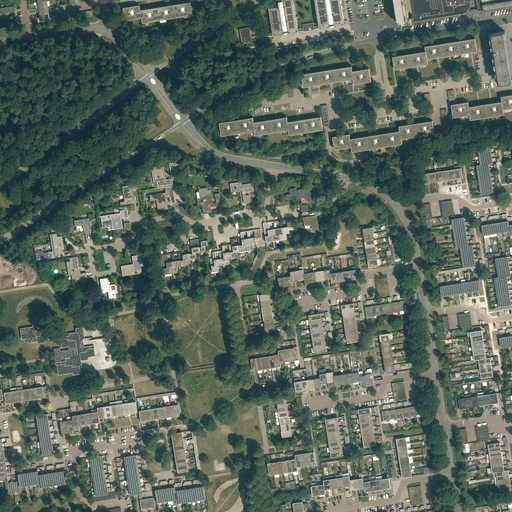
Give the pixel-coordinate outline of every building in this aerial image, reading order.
[(273,7),(269,8),(273,33),(274,35),(298,31),(297,29),(292,0),(282,0),(282,1),(278,2),(279,5),(279,7),(273,7)] [(315,0),(320,25),(320,28),(344,24),(340,0),(315,0)] [(394,0),(398,24),(401,23),(414,21),(418,21),(418,20),(438,17),(444,16),(462,13),(464,13),(466,12),(468,10),(470,8),(471,5),(470,0),(394,0)] [(478,10),(478,11),(482,10),(484,10),(491,9),(492,9),(499,8),(500,8),(500,7),(507,6),(507,7),(508,6),(511,5),(511,0),(476,0),(477,5),(478,10)] [(173,4),(175,17),(183,16),(191,15),(190,4),(189,2),(179,3),(178,3),(173,4)] [(9,16),(7,6),(4,7),(3,4),(0,4),(1,7),(3,17),(9,16)] [(166,19),(175,17),(173,4),(167,5),(165,5),(156,7),(158,20),(166,19)] [(7,6),(9,16),(15,15),(14,5),(7,6)] [(140,10),(139,5),(133,6),(131,6),(122,7),(124,20),(141,18),(141,17),(140,10)] [(39,15),(49,13),(48,10),(50,9),(50,7),(38,9),(39,15)] [(150,21),(158,20),(156,7),(151,8),(149,8),(140,10),(141,17),(141,18),(141,23),(150,21)] [(49,13),(39,15),(40,21),(50,20),(52,20),(51,17),(49,17),(49,13)] [(308,30),(320,28),(320,25),(319,25),(314,26),(313,22),(302,24),(303,28),(298,29),(297,29),(298,31),(303,30),(304,31),(309,30),(308,30)] [(269,36),(274,35),(273,33),(251,36),(250,27),(239,29),(241,40),(242,44),(252,43),(251,39),(269,36)] [(511,76),(505,36),(506,36),(505,31),(502,32),(499,32),(491,33),(499,83),(511,81),(511,76)] [(458,41),(460,54),(469,52),(470,52),(477,51),(475,38),(458,41)] [(452,55),(460,54),(458,41),(442,43),(444,56),(449,55),(450,55),(452,55)] [(442,43),(425,46),(426,51),(427,59),(435,58),(437,57),(438,57),(444,56),(442,43)] [(426,51),(409,54),(411,66),(416,66),(418,65),(420,65),(428,64),(427,59),(426,51)] [(403,68),(411,66),(409,54),(392,56),(394,69),(403,68)] [(351,66),(335,69),(337,81),(344,80),(345,80),(353,79),(352,71),(351,66)] [(352,71),(353,79),(354,84),(357,83),(371,81),(370,76),(369,68),(352,71)] [(330,82),(337,81),(335,69),(318,71),(320,84),(329,83),(330,82)] [(312,85),(320,84),(318,71),(301,74),(302,78),(303,87),(310,85),(312,85)] [(503,109),(511,107),(511,94),(501,96),(502,101),(503,109)] [(461,116),(470,114),(469,106),(468,101),(458,103),(451,104),(453,117),(461,116)] [(496,115),(504,114),(503,109),(502,101),(491,103),(485,104),(487,117),(496,115)] [(487,117),(485,104),(480,104),(478,105),(469,106),(470,114),(470,119),(479,118),(487,117)] [(304,119),(306,132),(317,130),(323,129),(321,116),(315,117),(314,117),(304,119)] [(244,132),(255,130),(253,122),(253,117),(243,119),(241,119),(236,120),(238,133),(244,132)] [(287,122),(287,117),(277,118),(275,119),(270,119),(272,132),(277,131),(289,130),(287,122)] [(263,120),(253,122),(255,130),(255,135),(266,133),(272,132),(270,119),(265,120),(263,120)] [(306,132),(304,119),(299,120),(297,120),(287,122),(289,130),(289,134),(301,133),(306,132)] [(233,133),(238,133),(236,120),(231,121),(229,121),(219,122),(221,135),(233,133)] [(416,123),(418,136),(434,133),(432,120),(424,121),(416,123)] [(409,124),(399,125),(400,130),(401,138),(418,136),(416,123),(410,124),(409,124)] [(401,138),(400,130),(390,132),(388,132),(383,133),(385,146),(394,145),(402,143),(401,138)] [(335,149),(351,146),(350,138),(349,133),(339,135),(338,135),(333,136),(335,149)] [(377,147),(385,146),(383,133),(378,134),(376,134),(367,136),(369,149),(377,147)] [(369,149),(367,136),(357,137),(355,138),(350,138),(351,146),(352,151),(360,150),(369,149)] [(175,167),(175,162),(169,163),(171,175),(178,174),(177,167),(175,167)] [(164,187),(171,186),(172,186),(171,179),(165,180),(163,163),(155,164),(155,168),(151,168),(153,182),(158,181),(159,188),(164,187)] [(454,169),(456,178),(462,177),(461,168),(454,169)] [(424,183),(430,182),(429,173),(422,174),(424,183)] [(242,192),(244,192),(253,191),(252,183),(241,185),(241,182),(230,183),(231,191),(235,190),(236,191),(237,191),(236,190),(241,189),(242,192)] [(138,195),(136,184),(122,186),(122,190),(113,191),(114,198),(119,197),(119,195),(123,194),(124,200),(124,201),(120,202),(120,205),(135,203),(134,196),(138,195)] [(171,186),(164,187),(165,192),(149,195),(150,200),(156,200),(158,211),(168,209),(166,197),(173,196),(172,189),(171,189),(171,186)] [(207,190),(206,188),(207,188),(207,187),(198,189),(199,189),(200,198),(197,199),(198,205),(201,205),(203,214),(211,213),(210,207),(221,205),(219,193),(214,193),(216,202),(212,203),(209,190),(207,190)] [(296,193),(296,189),(296,188),(295,188),(290,188),(290,189),(289,189),(289,190),(290,192),(291,193),(288,194),(287,194),(287,195),(287,199),(288,199),(288,200),(289,200),(292,199),(292,201),(293,202),(294,202),(296,202),(297,201),(297,200),(297,199),(305,197),(306,198),(306,199),(307,199),(307,200),(308,200),(309,200),(312,199),(312,197),(313,197),(313,196),(313,194),(312,193),(311,192),(310,192),(309,191),(308,191),(307,191),(305,191),(304,189),(303,189),(298,189),(298,190),(297,190),(297,191),(297,192),(296,193)] [(125,217),(128,217),(127,212),(127,210),(124,210),(120,211),(120,213),(100,216),(102,225),(112,223),(113,229),(122,228),(121,221),(120,221),(119,218),(125,217)] [(319,231),(316,216),(320,215),(320,211),(314,212),(315,216),(303,217),(305,226),(311,225),(312,232),(319,231)] [(89,222),(89,220),(94,219),(93,213),(88,214),(88,218),(74,220),(75,226),(82,225),(84,233),(90,232),(88,222),(89,222)] [(282,233),(278,234),(279,239),(286,238),(285,233),(294,231),(293,226),(291,227),(289,219),(286,219),(287,227),(283,228),(282,220),(279,220),(281,228),(282,233)] [(281,228),(276,229),(275,221),(273,221),(274,229),(275,234),(271,235),(272,240),(279,239),(278,234),(282,233),(281,228)] [(508,221),(501,222),(503,232),(509,231),(508,225),(509,225),(509,223),(508,221)] [(274,229),(270,230),(268,222),(262,223),(265,241),(272,240),(271,235),(275,234),(274,229)] [(482,225),(483,235),(484,235),(490,234),(489,224),(482,225)] [(364,235),(373,233),(372,227),(363,228),(364,235)] [(245,244),(246,250),(253,249),(252,243),(256,243),(255,239),(262,238),(260,229),(256,229),(257,235),(254,236),(255,237),(250,238),(249,230),(246,231),(248,239),(247,239),(248,244),(245,244)] [(198,247),(198,252),(205,251),(204,246),(208,245),(207,242),(211,241),(209,232),(205,232),(207,240),(202,241),(202,238),(204,238),(203,233),(199,233),(200,239),(200,238),(201,246),(198,247)] [(248,244),(247,239),(243,239),(242,232),(240,232),(242,244),(242,245),(239,245),(240,251),(246,250),(245,244),(248,244)] [(57,237),(56,233),(50,234),(53,251),(43,253),(43,251),(34,252),(35,255),(36,262),(47,260),(46,256),(48,255),(48,259),(61,257),(60,250),(64,249),(62,236),(57,237)] [(195,252),(198,252),(198,247),(201,246),(200,238),(200,239),(196,239),(197,247),(193,247),(193,244),(195,244),(195,239),(189,240),(190,245),(191,245),(192,253),(188,254),(189,259),(196,258),(195,252)] [(233,252),(230,252),(230,257),(237,256),(236,251),(240,251),(239,245),(242,245),(242,244),(238,245),(234,246),(233,238),(232,238),(231,239),(231,244),(232,244),(232,249),(233,252)] [(186,259),(189,259),(188,254),(192,253),(191,245),(190,245),(187,246),(188,254),(184,254),(183,246),(180,247),(181,252),(183,260),(179,260),(180,265),(187,264),(186,259)] [(232,249),(229,249),(229,252),(225,253),(224,245),(221,245),(222,251),(224,258),(220,259),(221,264),(228,263),(227,258),(230,257),(230,252),(233,252),(232,249)] [(177,266),(180,265),(179,260),(183,260),(181,252),(178,252),(178,257),(174,258),(173,253),(171,254),(172,261),(173,266),(170,267),(171,272),(177,271),(177,266)] [(220,259),(216,260),(214,252),(212,252),(213,258),(210,258),(212,271),(219,270),(218,265),(221,264),(220,259)] [(122,275),(141,272),(140,266),(143,266),(141,254),(132,256),(133,264),(121,266),(122,275)] [(172,261),(168,262),(167,254),(161,255),(162,259),(158,260),(160,269),(163,268),(164,273),(171,272),(170,267),(173,266),(172,261)] [(79,273),(77,256),(69,258),(70,261),(67,261),(69,275),(72,275),(73,281),(87,279),(86,272),(79,273)] [(377,259),(368,260),(369,267),(378,265),(377,259)] [(352,268),(353,269),(349,270),(351,280),(357,278),(356,269),(355,269),(355,267),(352,268)] [(292,281),(298,280),(297,270),(290,271),(291,275),(292,281)] [(282,277),(278,277),(279,287),(286,286),(284,276),(284,274),(282,275),(282,277)] [(109,285),(108,278),(99,279),(100,286),(98,287),(98,293),(107,291),(109,298),(117,297),(115,284),(109,285)] [(479,280),(472,281),(474,291),(480,290),(481,290),(479,280)] [(440,286),(441,296),(448,295),(447,285),(440,286)] [(261,301),(270,299),(269,293),(260,294),(261,301)] [(259,307),(271,306),(270,299),(261,301),(258,301),(259,307)] [(405,301),(398,302),(400,312),(400,311),(403,310),(403,312),(407,311),(405,301)] [(400,312),(398,302),(392,303),(393,313),(393,312),(397,311),(397,313),(400,312)] [(393,313),(392,303),(385,304),(387,314),(386,313),(390,312),(390,314),(393,313)] [(387,314),(385,304),(378,305),(380,315),(380,314),(383,313),(384,315),(387,314)] [(380,315),(378,305),(372,306),(373,316),(373,315),(377,314),(377,316),(380,315)] [(259,307),(260,314),(263,314),(263,313),(272,312),(271,306),(259,307)] [(370,315),(370,317),(373,316),(372,306),(365,307),(366,317),(367,317),(367,316),(370,315)] [(138,343),(136,327),(125,328),(125,326),(131,325),(131,324),(129,324),(128,317),(120,318),(122,329),(123,347),(132,346),(132,344),(138,343)] [(40,325),(39,321),(31,322),(32,326),(20,328),(20,329),(22,339),(27,338),(28,342),(30,342),(35,341),(35,339),(37,339),(38,343),(45,341),(45,339),(52,338),(49,323),(40,325)] [(265,326),(262,327),(263,333),(266,333),(275,331),(274,325),(265,326)] [(84,339),(82,327),(75,328),(76,333),(74,333),(74,332),(68,333),(69,335),(60,337),(61,347),(68,346),(68,348),(76,347),(77,354),(76,354),(75,348),(61,351),(60,348),(54,349),(56,361),(62,360),(62,359),(65,358),(65,361),(56,362),(58,372),(58,374),(72,372),(73,374),(80,373),(79,366),(81,366),(81,360),(88,359),(88,356),(95,355),(93,345),(84,347),(83,344),(81,345),(80,339),(84,339)] [(380,341),(390,339),(389,333),(379,334),(380,341)] [(500,337),(499,337),(501,347),(508,346),(506,336),(500,337)] [(394,365),(384,366),(385,373),(395,371),(394,365)] [(352,372),(354,382),(360,381),(359,375),(359,371),(358,368),(352,369),(352,372)] [(361,371),(359,371),(359,375),(360,381),(361,385),(367,384),(366,374),(365,372),(363,373),(363,372),(361,371)] [(321,383),(328,382),(326,373),(319,374),(320,378),(321,383)] [(366,374),(367,384),(374,383),(372,373),(366,374)] [(322,387),(321,383),(320,378),(314,379),(315,388),(322,387)] [(296,391),(303,390),(301,381),(297,381),(294,382),(296,391)] [(36,387),(37,398),(44,397),(42,386),(36,387)] [(31,399),(37,398),(36,387),(29,388),(31,399)] [(25,400),(31,399),(29,388),(23,389),(25,400)] [(18,401),(25,400),(23,389),(17,390),(18,401)] [(12,402),(18,401),(17,390),(10,391),(12,402)] [(5,403),(12,402),(10,391),(4,392),(5,403)] [(490,394),(492,403),(498,402),(497,393),(490,394)] [(470,394),(464,395),(465,398),(466,407),(472,406),(471,397),(470,394)] [(466,407),(465,398),(458,399),(458,396),(455,397),(456,406),(459,405),(460,408),(466,407)] [(277,405),(287,403),(286,397),(276,398),(277,405)] [(129,402),(130,413),(137,412),(135,401),(129,402)] [(124,414),(130,413),(129,402),(122,403),(124,414)] [(118,415),(124,414),(122,403),(116,404),(118,415)] [(111,416),(118,415),(116,404),(110,405),(111,416)] [(177,404),(171,405),(172,416),(179,415),(177,404)] [(105,417),(111,416),(110,405),(103,406),(105,417)] [(166,417),(172,416),(171,405),(164,406),(166,417)] [(422,405),(421,405),(415,406),(416,416),(417,416),(416,415),(420,414),(420,416),(423,415),(422,405)] [(99,418),(105,417),(103,406),(97,407),(97,411),(99,418)] [(160,418),(166,417),(164,406),(158,407),(160,418)] [(416,416),(415,406),(408,407),(410,417),(410,416),(413,415),(413,417),(416,416)] [(153,419),(160,418),(158,407),(152,408),(153,419)] [(410,417),(408,407),(402,408),(403,419),(403,418),(403,417),(406,416),(407,418),(410,417)] [(147,420),(153,419),(152,408),(145,409),(147,420)] [(403,419),(402,408),(395,409),(397,420),(396,418),(400,417),(400,419),(403,419)] [(140,421),(147,420),(145,409),(139,410),(140,421)] [(397,420),(395,409),(388,410),(390,421),(390,419),(393,419),(393,420),(397,420)] [(387,420),(387,421),(390,421),(388,410),(381,411),(383,422),(383,420),(387,420)] [(99,422),(99,418),(97,411),(91,412),(93,423),(99,422)] [(86,424),(93,423),(91,412),(85,413),(86,424)] [(36,415),(37,422),(48,420),(47,413),(36,415)] [(80,425),(86,424),(85,413),(78,414),(80,425)] [(74,426),(80,425),(78,414),(72,415),(72,419),(74,426)] [(74,430),(74,426),(72,419),(66,420),(68,431),(74,430)] [(48,420),(37,422),(38,428),(49,426),(48,420)] [(61,432),(68,431),(66,420),(59,421),(61,432)] [(49,426),(38,428),(39,435),(50,433),(49,426)] [(291,429),(281,430),(282,437),(292,436),(291,429)] [(172,440),(183,438),(182,432),(171,433),(172,440)] [(50,433),(39,435),(40,441),(51,439),(50,433)] [(397,445),(407,443),(409,443),(409,441),(406,441),(406,437),(396,438),(397,445)] [(173,446),(184,445),(183,438),(172,440),(173,446)] [(51,439),(40,441),(41,447),(52,445),(51,439)] [(52,445),(41,447),(42,454),(53,452),(52,445)] [(174,453),(185,451),(184,445),(173,446),(174,453)] [(175,459),(186,457),(185,451),(174,453),(175,459)] [(176,465),(187,464),(186,457),(175,459),(176,465)] [(187,464),(176,465),(177,472),(188,470),(187,464)] [(411,469),(401,471),(402,477),(412,476),(411,469)] [(382,478),(384,488),(390,487),(389,478),(389,477),(382,478)] [(330,479),(323,480),(324,484),(325,489),(331,488),(330,479)] [(19,481),(13,482),(14,493),(15,493),(14,491),(17,491),(18,492),(21,492),(21,486),(20,486),(19,481)] [(13,482),(5,483),(7,494),(8,494),(8,492),(11,492),(11,493),(14,493),(13,482)] [(314,485),(311,486),(313,496),(319,494),(318,485),(317,483),(314,483),(314,485)] [(326,493),(325,489),(324,484),(318,485),(319,494),(326,493)] [(155,508),(153,498),(146,499),(148,509),(148,508),(151,507),(152,508),(155,508)] [(145,508),(145,509),(148,509),(146,499),(140,500),(141,510),(142,510),(141,509),(145,508)] [(294,509),(304,508),(309,507),(311,507),(310,500),(308,500),(308,503),(303,504),(302,501),(293,503),(294,509)]
